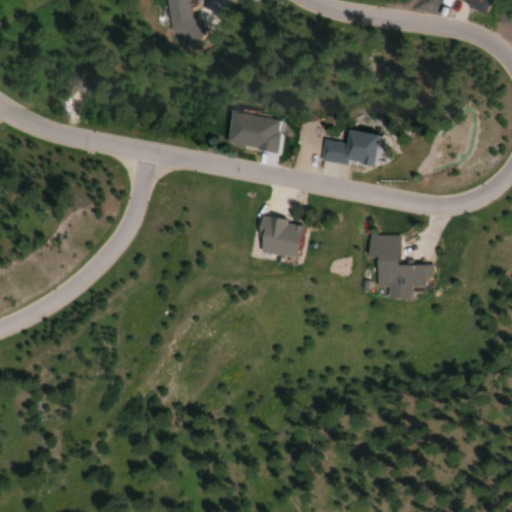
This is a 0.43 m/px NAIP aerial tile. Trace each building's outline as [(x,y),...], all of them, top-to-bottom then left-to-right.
[(190,21),(187,0),(164,0),(167,24),(190,21)] [(449,0),(480,13),(485,0),(449,0)] [(224,146),(273,149),(275,118),(226,115),(224,146)] [(367,168),(371,135),(343,131),(341,143),(319,140),(316,161),(367,168)] [(294,222),(255,219),(252,253),(291,257),(294,222)] [(392,265),(392,235),(361,236),(361,258),(368,258),(368,287),(380,287),(380,298),(402,298),(402,287),(416,287),(416,278),(425,278),(424,265),(392,265)]
